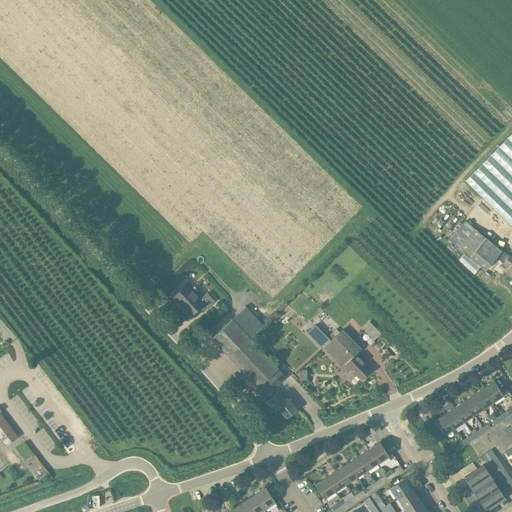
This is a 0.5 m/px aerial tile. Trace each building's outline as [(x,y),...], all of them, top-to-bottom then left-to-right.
[(449,240),(469,257),(485,270),(496,257),(502,263),(508,268),(505,271),(511,276),(511,257),(509,254),(508,255),(502,249),(501,250),(485,237),(465,220),(449,240)] [(190,289),(182,280),(169,293),(187,312),(195,304),(203,312),(215,301),(207,293),(200,299),(194,294),(198,290),(194,286),(190,289)] [(246,305),(211,337),(248,377),(257,387),(279,368),(251,337),(264,325),(258,319),(262,316),(254,307),(250,310),(246,305)] [(374,340),(382,333),(369,320),(362,327),(374,340)] [(307,333),(311,337),(341,367),(345,363),(350,368),(361,379),(370,370),(360,359),(355,354),(361,348),(342,329),(330,340),(315,325),(307,333)] [(268,377),(255,389),(262,398),(263,397),(266,401),(265,401),(273,410),(277,406),(286,417),(296,408),(287,397),(286,398),(279,389),(274,393),(271,390),(276,386),(268,377)] [(494,380),(484,387),(493,401),(503,394),(505,396),(509,393),(506,388),(502,392),(494,380)] [(484,387),(474,394),(484,408),(493,401),(484,387)] [(474,394),(464,400),(474,414),(484,408),(474,394)] [(464,400),(455,407),(464,421),(474,414),(464,400)] [(511,406),(507,410),(502,414),(505,418),(511,412),(511,406)] [(455,407),(445,413),(454,427),(464,421),(455,407)] [(0,412),(0,437),(6,445),(18,435),(0,412)] [(454,427),(445,413),(435,420),(444,434),(454,427)] [(502,414),(492,420),(495,424),(505,418),(502,414)] [(476,428),(471,431),(475,437),(485,431),(482,427),(477,430),(476,428)] [(465,438),(463,440),(465,444),(475,437),(471,431),(463,436),(465,438)] [(379,441),(368,449),(377,462),(378,462),(388,455),(379,441)] [(368,449),(358,456),(367,469),(377,462),(368,449)] [(358,456),(347,462),(356,476),(367,469),(358,456)] [(496,456),(492,459),(499,470),(503,467),(496,456)] [(347,462),(337,469),(346,483),(356,476),(347,462)] [(483,464),(464,477),(479,499),(498,487),(483,464)] [(400,465),(385,475),(389,480),(403,470),(400,465)] [(40,481),(48,474),(45,469),(36,476),(40,481)] [(337,469),(326,476),(335,490),(338,488),(346,483),(337,469)] [(372,478),(373,480),(375,482),(375,481),(378,487),(389,480),(385,475),(384,472),(376,477),(375,476),(372,478)] [(326,476),(315,483),(319,488),(325,497),(335,490),(326,476)] [(405,477),(390,487),(397,498),(412,488),(405,477)] [(371,484),(364,488),(368,494),(378,487),(375,481),(375,482),(373,480),(369,482),(371,484)] [(265,487),(254,494),(264,509),(275,502),(265,487)] [(498,487),(479,499),(485,508),(488,506),(489,508),(505,498),(498,487)] [(364,488),(354,495),(357,500),(368,494),(364,488)] [(412,488),(397,498),(404,508),(419,499),(412,488)] [(254,494),(244,501),(250,511),(258,511),(264,509),(254,494)] [(357,500),(354,495),(343,502),(347,507),(357,500)] [(378,495),(373,498),(380,509),(385,506),(378,495)] [(363,499),(365,503),(371,511),(375,511),(378,511),(371,500),(368,496),(363,499)] [(341,499),(330,506),(332,510),(343,502),(341,499)] [(419,499),(404,508),(406,511),(420,511),(425,509),(419,499)] [(250,511),(244,501),(233,508),(235,511),(250,511)] [(328,511),(339,511),(347,507),(343,502),(332,510),(328,511)]
